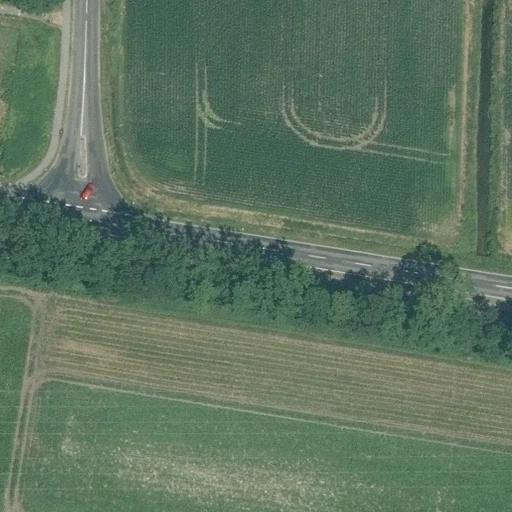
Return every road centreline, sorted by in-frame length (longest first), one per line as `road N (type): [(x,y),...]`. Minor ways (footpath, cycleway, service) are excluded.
road 1 (tertiary): [(79,220),(511,288)]
road 2 (tertiary): [(85,0),(79,220)]
